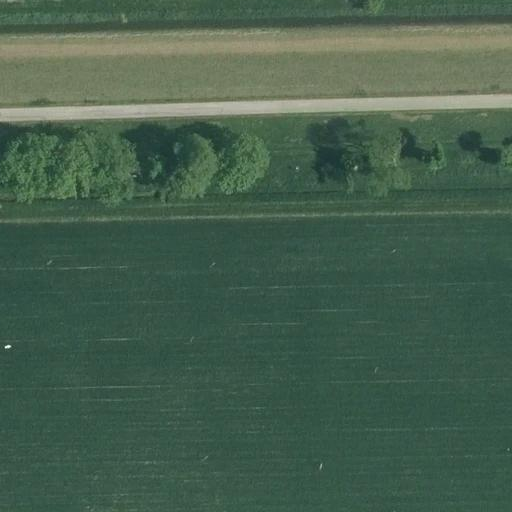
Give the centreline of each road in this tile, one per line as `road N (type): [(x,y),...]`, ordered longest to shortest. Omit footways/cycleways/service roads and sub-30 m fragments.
road 1 (unclassified): [(511,100),(0,113)]
road 2 (track): [(0,56),(511,48)]
